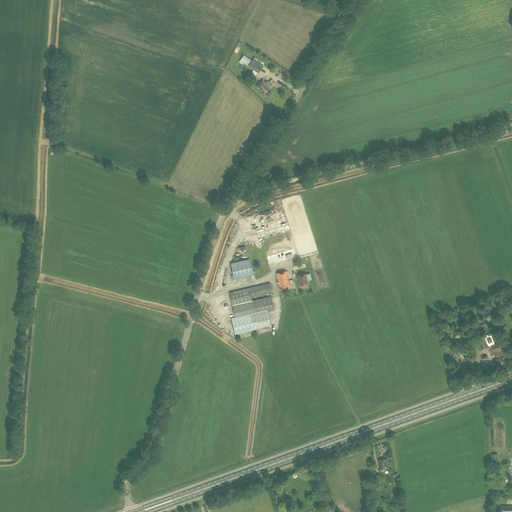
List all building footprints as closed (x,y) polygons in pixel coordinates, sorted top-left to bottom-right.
[(240,60),(247,65),(249,60),(243,56),(240,60)] [(248,66),(258,73),(263,66),(253,59),(248,66)] [(259,90),(263,95),(270,88),(269,87),(275,83),(272,79),(267,84),(263,79),(256,85),(259,90)] [(273,241),(267,242),(271,260),(282,258),(282,260),(291,258),(291,257),(295,256),(291,237),(277,240),(276,237),(272,237),(273,241)] [(231,264),(234,279),(254,275),(250,259),(231,264)] [(290,287),(287,271),(276,273),(280,290),(290,287)] [(305,274),(298,275),(300,285),(308,284),(305,274)] [(229,293),(232,306),(235,317),(231,318),(235,334),(270,325),(267,312),(274,310),(271,296),(267,297),(252,301),(251,297),(272,293),(270,283),(229,293)] [(508,365),(505,356),(500,342),(495,344),(491,334),(484,336),(485,337),(478,340),(481,349),(492,345),(495,353),(496,353),(498,358),(495,359),(499,369),(508,365)] [(499,464),(498,454),(491,454),(491,464),(499,464)] [(389,468),(387,458),(378,459),(380,469),(389,468)]
